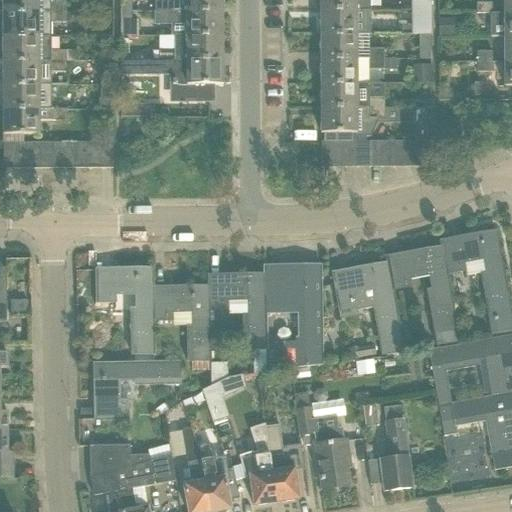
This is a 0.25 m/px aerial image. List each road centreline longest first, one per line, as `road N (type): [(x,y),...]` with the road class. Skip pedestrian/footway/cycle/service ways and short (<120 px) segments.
road 1 (residential): [(60,511),(52,223)]
road 2 (residential): [(511,173),(394,208),(248,223)]
road 3 (residential): [(248,223),(246,0)]
road 4 (residential): [(248,223),(52,223)]
